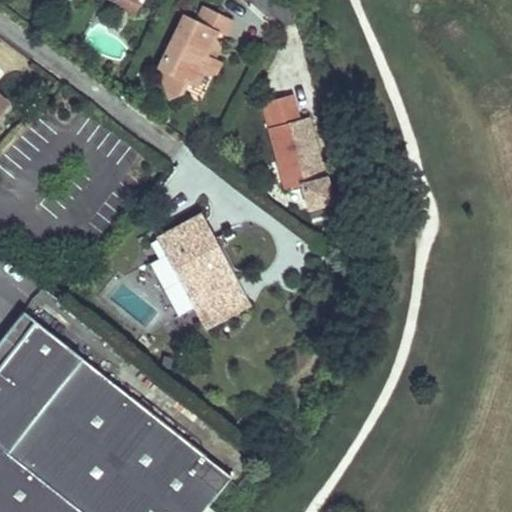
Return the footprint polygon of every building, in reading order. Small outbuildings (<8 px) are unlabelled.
[(140,0),(114,0),(114,2),(135,13),(141,0),(140,0)] [(183,12),(155,67),(184,81),(192,85),(199,72),(212,70),(219,59),(213,56),(204,52),(210,40),(215,30),(223,34),(231,19),(202,3),(193,18),(183,12)] [(210,40),(204,52),(213,56),(219,45),(210,40)] [(184,81),(155,67),(164,97),(179,93),(184,81)] [(293,95),(277,99),(283,124),(299,120),(293,95)] [(318,155),(309,118),(299,120),(283,124),(277,99),(261,103),(283,190),(300,186),(306,209),(330,203),(325,182),(319,183),(313,156),(318,155)] [(325,182),(318,155),(313,156),(319,183),(325,182)] [(199,214),(157,236),(191,300),(232,279),(199,214)] [(232,279),(191,300),(204,324),(244,303),(232,279)] [(230,476),(23,310),(0,339),(0,511),(212,511),(206,507),(230,476)]
